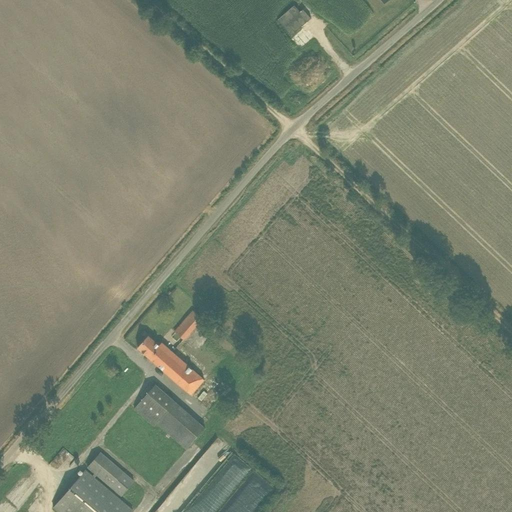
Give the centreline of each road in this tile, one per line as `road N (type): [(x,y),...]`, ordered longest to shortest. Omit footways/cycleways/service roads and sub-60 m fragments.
road 1 (unclassified): [(0,468),(293,129),(441,0)]
road 2 (track): [(143,0),(312,144),(511,333)]
